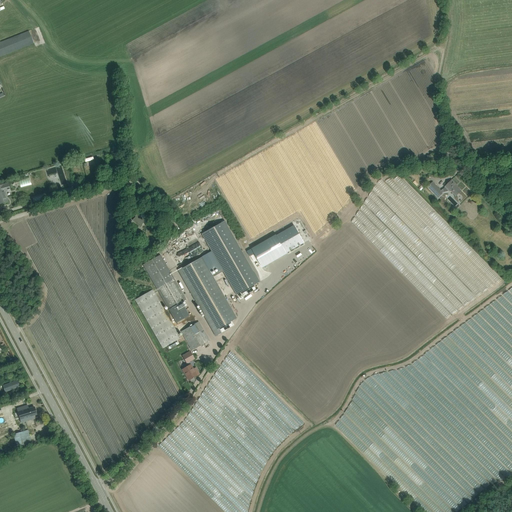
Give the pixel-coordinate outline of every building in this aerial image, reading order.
[(0,42),(0,56),(34,43),(29,31),(0,42)] [(50,176),(51,186),(61,185),(60,175),(50,176)] [(427,345),(498,278),(405,179),(393,181),(331,239),(332,240),(326,245),(338,257),(345,257),(344,254),(365,252),(366,254),(391,251),(392,250),(426,286),(419,283),(419,287),(418,286),(419,291),(411,289),(425,303),(426,310),(423,309),(423,316),(411,328),(427,345)] [(445,186),(449,190),(450,191),(451,191),(456,196),(458,194),(461,191),(455,185),(456,184),(452,180),(445,186)] [(428,187),(436,195),(438,198),(443,193),(441,191),(433,182),(428,187)] [(0,203),(8,201),(5,192),(10,190),(9,184),(3,185),(3,184),(0,185),(0,203)] [(71,194),(70,190),(51,196),(52,200),(71,194)] [(45,202),(43,195),(33,198),(35,206),(45,202)] [(463,196),(458,200),(462,205),(467,200),(463,196)] [(142,225),(145,221),(142,218),(141,218),(137,214),(135,216),(135,217),(132,220),(137,225),(138,225),(140,227),(142,225)] [(225,221),(201,234),(211,251),(202,256),(202,257),(213,277),(223,271),(236,295),(244,290),(248,296),(253,293),(250,287),(259,282),(225,221)] [(277,236),(276,235),(247,252),(249,256),(254,254),(262,268),(287,254),(287,253),(304,243),(294,226),(277,236)] [(135,246),(133,249),(137,253),(140,250),(141,252),(144,249),(138,243),(135,246)] [(193,257),(206,250),(203,244),(190,251),(193,257)] [(168,310),(176,323),(189,316),(182,302),(186,300),(160,255),(143,265),(168,310)] [(213,277),(202,257),(178,271),(215,336),(228,329),(225,323),(236,317),(213,277)] [(135,300),(162,348),(180,338),(152,290),(135,300)] [(209,341),(207,336),(198,322),(181,332),(189,346),(192,351),(209,341)] [(194,359),(192,354),(190,351),(182,356),(187,365),(182,369),(185,374),(186,374),(189,380),(188,380),(189,381),(192,379),(193,379),(193,378),(197,376),(189,362),(194,359)] [(20,387),(17,380),(2,386),(5,393),(20,387)] [(28,405),(23,407),(13,410),(17,424),(30,420),(35,418),(34,415),(36,414),(34,407),(29,408),(28,405)] [(27,430),(22,432),(13,435),(18,449),(26,446),(31,445),(27,430)] [(2,442),(0,442),(0,448),(2,456),(8,454),(4,439),(1,439),(2,442)]
